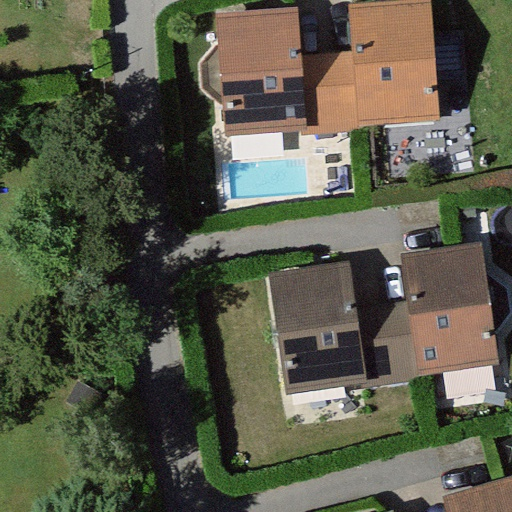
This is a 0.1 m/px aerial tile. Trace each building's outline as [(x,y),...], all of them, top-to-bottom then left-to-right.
[(431,0),(362,0),(349,1),(358,124),(440,118),(431,0)] [(297,5),(214,11),(223,134),(306,128),(297,5)] [(482,239),(400,250),(416,372),(498,361),(482,239)] [(348,258),(266,271),(285,393),(366,381),(348,258)] [(511,511),(511,474),(442,494),(447,511),(511,511)]
